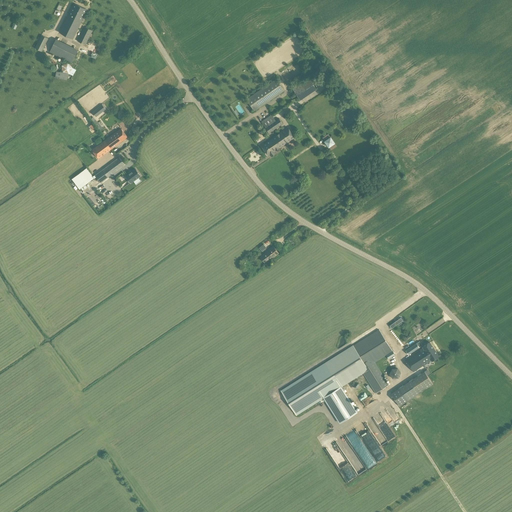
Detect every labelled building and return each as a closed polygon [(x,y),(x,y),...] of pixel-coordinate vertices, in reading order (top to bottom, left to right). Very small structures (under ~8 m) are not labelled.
[(73,39),(80,25),(87,10),(74,3),(59,32),(73,39)] [(77,41),(80,42),(86,45),(93,31),(84,27),(77,41)] [(35,48),(42,52),(48,38),(41,35),(35,48)] [(56,39),(50,52),(72,63),(78,50),(56,39)] [(55,78),(67,80),(68,74),(56,71),(55,78)] [(309,77),(292,89),(297,96),(299,99),(316,88),(309,77)] [(246,99),(254,111),(284,91),(276,79),(246,99)] [(103,105),(93,112),(96,117),(106,109),(103,105)] [(275,121),(271,115),(261,122),(269,133),(283,124),(279,118),(275,121)] [(295,138),(288,127),(275,136),(279,141),(276,143),(279,148),(295,138)] [(105,140),(111,149),(127,137),(121,128),(105,140)] [(322,138),(331,150),(337,146),(328,134),(322,138)] [(263,143),(261,145),(268,155),(269,154),(271,156),(275,154),(273,151),(275,150),(279,148),(276,143),(279,141),(275,136),(273,137),(264,144),(263,143)] [(111,149),(105,140),(92,150),(98,158),(111,149)] [(95,176),(100,183),(125,164),(119,157),(95,176)] [(87,168),(72,179),(80,189),(94,178),(87,168)] [(126,176),(131,183),(134,180),(135,181),(138,179),(137,178),(141,176),(135,169),(126,176)] [(259,247),(262,252),(267,248),(263,243),(259,247)] [(271,259),(279,253),(273,246),(266,252),(266,253),(261,257),(265,262),(271,258),(271,259)] [(401,318),(390,326),(392,329),(398,324),(399,326),(402,324),(401,322),(403,321),(401,318)] [(343,352),(325,363),(281,391),(283,393),(296,415),(323,398),(341,386),(363,373),(375,393),(389,385),(375,362),(386,355),(392,351),(379,329),(343,352)] [(422,348),(405,359),(413,372),(431,361),(439,356),(430,342),(422,347),(422,348)] [(408,355),(419,347),(417,343),(406,351),(408,355)] [(389,370),(392,379),(401,375),(398,367),(389,370)] [(424,371),(391,393),(399,406),(433,384),(424,371)] [(341,386),(323,398),(339,424),(358,412),(341,386)] [(381,456),(382,456),(369,430),(363,433),(361,434),(373,456),(379,453),(381,456)] [(327,447),(347,481),(363,472),(356,459),(359,457),(352,446),(347,449),(341,438),(336,441),(350,465),(345,468),(331,444),(327,447)]
